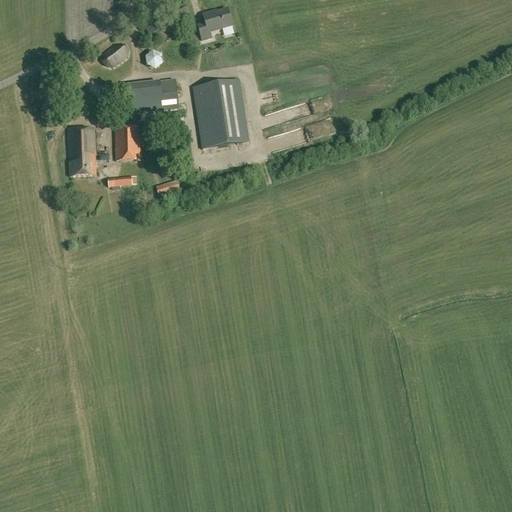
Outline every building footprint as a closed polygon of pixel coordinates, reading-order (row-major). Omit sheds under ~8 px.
[(233,27),(228,10),(211,15),(210,13),(202,15),(205,25),(197,27),(202,41),(212,38),(210,34),(233,27)] [(146,30),(151,39),(168,29),(163,20),(146,30)] [(125,46),(118,47),(104,57),(102,64),(106,69),(113,69),(128,58),(129,51),(125,46)] [(158,71),(165,62),(155,56),(149,65),(158,71)] [(95,82),(90,85),(96,97),(102,94),(95,82)] [(158,100),(128,104),(129,116),(178,111),(176,91),(175,82),(166,83),(167,92),(158,93),(158,100)] [(193,89),(202,151),(235,147),(226,84),(193,89)] [(140,162),(139,129),(115,130),(116,163),(140,162)] [(96,177),(94,130),(68,131),(70,178),(96,177)] [(136,178),(131,179),(131,178),(107,181),(109,189),(132,187),(137,186),(136,178)] [(159,198),(181,192),(177,182),(156,188),(159,198)] [(187,183),(188,190),(197,188),(196,182),(187,183)]
